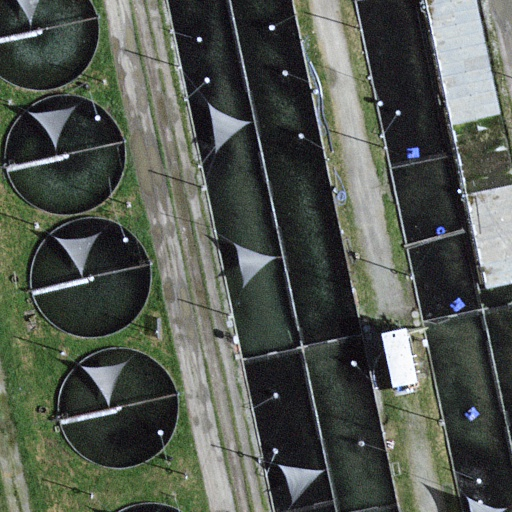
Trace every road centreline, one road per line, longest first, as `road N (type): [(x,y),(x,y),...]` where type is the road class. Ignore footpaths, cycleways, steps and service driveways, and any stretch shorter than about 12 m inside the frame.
road 1 (track): [(117,0),(225,511)]
road 2 (track): [(325,0),(390,318)]
